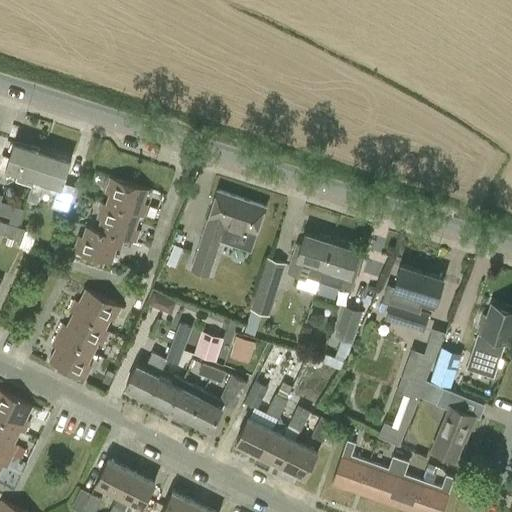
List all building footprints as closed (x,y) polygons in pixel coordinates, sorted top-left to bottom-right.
[(4,193),(0,192),(0,213),(10,217),(8,221),(19,224),(23,213),(35,177),(33,176),(42,149),(27,144),(26,146),(15,142),(15,140),(14,140),(9,156),(2,154),(0,159),(0,170),(5,172),(6,168),(18,171),(16,179),(25,182),(18,205),(2,200),(4,193)] [(44,149),(42,149),(33,176),(35,177),(23,213),(35,217),(40,201),(37,200),(41,188),(55,193),(51,205),(68,211),(76,185),(64,181),(72,158),(55,153),(55,155),(43,151),(44,149)] [(107,203),(139,215),(144,217),(148,204),(143,202),(148,188),(111,176),(105,192),(110,193),(107,203)] [(218,189),(204,232),(191,269),(209,276),(222,239),(250,248),(265,206),(218,189)] [(139,215),(107,203),(102,201),(97,217),(101,219),(98,228),(124,238),(135,242),(139,229),(135,228),(139,215)] [(158,207),(150,205),(147,214),(155,217),(158,207)] [(6,221),(3,232),(23,238),(18,251),(28,254),(36,231),(6,221)] [(124,238),(98,228),(87,224),(83,236),(79,234),(74,250),(111,262),(116,248),(120,249),(124,238)] [(305,232),(301,243),(297,242),(288,270),(319,280),(332,240),(329,239),(330,237),(320,233),(319,236),(305,232)] [(332,240),(319,280),(351,290),(362,255),(357,254),(359,249),(345,244),(345,242),(335,239),(335,241),(332,240)] [(270,315),(286,262),(268,257),(251,309),(270,315)] [(444,277),(417,269),(400,263),(393,284),(388,283),(383,300),(390,302),(385,318),(424,330),(429,312),(420,309),(422,304),(434,307),(444,277)] [(75,313),(106,328),(111,319),(115,321),(122,306),(87,288),(81,302),(76,300),(71,311),(75,313)] [(173,311),(179,298),(156,289),(150,302),(173,311)] [(479,330),(486,332),(475,368),(493,374),(504,338),(508,339),(511,328),(511,305),(507,304),(504,307),(492,303),(487,315),(484,314),(479,330)] [(357,327),(362,310),(343,304),(334,335),(353,340),(355,334),(357,327)] [(64,323),(59,334),(94,352),(99,343),(103,345),(110,330),(106,328),(75,313),(69,326),(64,323)] [(180,321),(166,357),(179,362),(193,326),(180,321)] [(419,395),(426,379),(445,330),(433,327),(425,352),(412,347),(397,390),(409,395),(399,427),(385,421),(378,434),(399,445),(419,395)] [(194,352),(216,359),(223,336),(202,329),(194,352)] [(231,354),(252,360),(258,339),(237,333),(231,354)] [(94,352),(59,334),(53,346),(57,348),(51,361),(85,379),(93,364),(89,362),(94,352)] [(454,377),(462,353),(441,346),(432,376),(451,381),(452,376),(454,377)] [(153,350),(145,367),(136,363),(125,386),(147,397),(157,374),(166,356),(153,350)] [(209,376),(215,365),(202,361),(198,372),(209,376)] [(226,369),(215,365),(209,376),(222,380),(226,369)] [(203,388),(189,418),(211,429),(225,401),(235,406),(248,380),(232,372),(219,396),(203,388)] [(171,380),(157,374),(147,397),(168,407),(182,378),(175,374),(171,380)] [(203,388),(182,378),(168,407),(189,418),(203,388)] [(258,408),(269,385),(255,378),(244,401),(258,408)] [(467,395),(426,379),(419,395),(450,408),(433,448),(457,457),(459,453),(463,455),(467,444),(463,442),(469,429),(471,430),(477,414),(462,408),(467,395)] [(0,419),(20,430),(24,432),(30,421),(26,419),(33,405),(0,388),(0,419)] [(278,419),(288,398),(276,392),(266,413),(278,419)] [(299,403),(288,424),(300,429),(301,430),(312,409),(299,403)] [(324,440),(333,421),(321,415),(312,434),(324,440)] [(259,452),(271,427),(248,416),(236,441),(259,452)] [(20,430),(0,419),(0,449),(12,456),(18,445),(14,442),(20,430)] [(271,427),(259,452),(282,464),(295,439),(283,433),(271,427)] [(347,438),(343,451),(342,451),(332,481),(347,487),(348,485),(359,488),(358,491),(359,491),(369,461),(352,454),(356,441),(347,438)] [(295,439),(282,464),(306,475),(318,451),(295,439)] [(12,456),(0,449),(0,469),(3,465),(7,467),(12,456)] [(369,461),(359,491),(360,489),(371,493),(370,495),(386,500),(401,457),(393,454),(389,467),(369,461)] [(119,494),(132,469),(108,457),(96,483),(119,494)] [(409,460),(401,457),(386,500),(401,506),(402,503),(413,507),(412,509),(413,510),(423,480),(405,473),(409,460)] [(155,480),(132,469),(119,494),(142,506),(155,480)] [(442,486),(423,480),(413,510),(414,508),(425,511),(424,511),(442,511),(455,476),(446,473),(442,486)] [(95,511),(103,496),(81,486),(72,506),(81,511),(80,511),(95,511)] [(190,511),(196,501),(173,489),(161,511),(190,511)] [(0,511),(29,511),(2,499),(0,503),(0,511)] [(217,511),(196,501),(190,511),(217,511)] [(123,511),(125,509),(113,503),(108,511),(123,511)]
